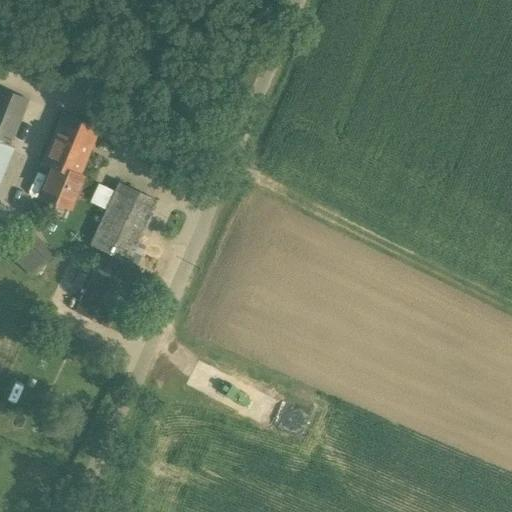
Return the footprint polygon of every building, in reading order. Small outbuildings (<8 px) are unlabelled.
[(0,89),(0,141),(8,145),(26,100),(0,89)] [(53,168),(77,177),(77,176),(97,129),(63,115),(43,164),(53,168)] [(77,177),(53,168),(41,197),(68,208),(81,178),(77,176),(77,177)] [(156,201),(120,184),(116,193),(100,185),(91,203),(107,210),(90,246),(104,253),(76,313),(106,327),(144,246),(136,243),(156,201)] [(52,252),(25,227),(3,251),(29,276),(52,252)] [(227,411),(279,424),(284,401),(233,388),(227,411)]
